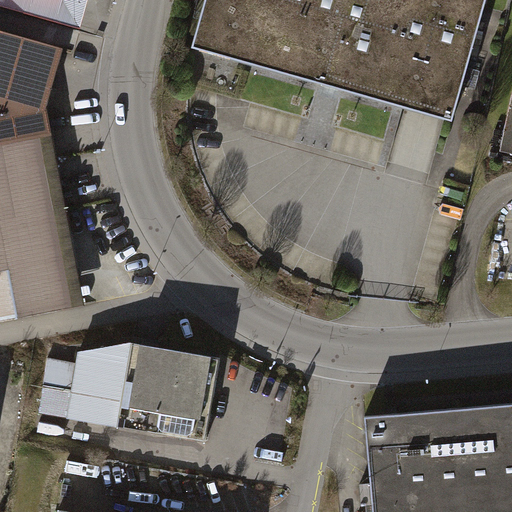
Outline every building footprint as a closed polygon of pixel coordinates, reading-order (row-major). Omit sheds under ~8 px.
[(86,0),(0,0),(0,7),(78,30),(86,0)] [(474,0),(192,0),(178,51),(438,126),(474,0)] [(0,116),(29,111),(48,45),(0,31),(0,116)] [(511,91),(499,151),(511,154),(511,91)] [(0,116),(0,218),(47,210),(29,111),(0,116)] [(0,270),(57,260),(47,210),(0,218),(0,270)] [(0,320),(66,308),(57,260),(0,270),(0,320)] [(72,391),(67,418),(206,442),(220,358),(131,343),(79,351),(77,363),(72,391)] [(72,391),(77,363),(47,358),(42,386),(72,391)] [(372,505),(372,511),(511,511),(511,403),(365,416),(370,483),(372,505)] [(372,505),(370,483),(360,484),(361,506),(372,505)]
